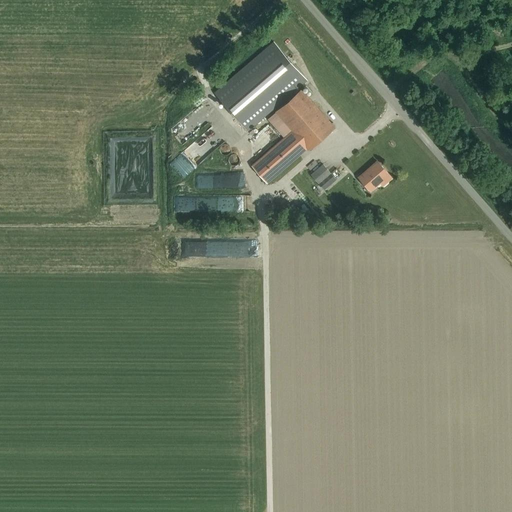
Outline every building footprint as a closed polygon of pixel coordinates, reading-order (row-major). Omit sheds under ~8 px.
[(265,115),(297,88),(303,83),(270,45),(214,93),(247,131),(265,115)] [(302,89),(300,91),(297,88),(265,115),(284,137),(252,165),(267,183),(307,148),(309,150),(334,127),(302,89)] [(185,151),(196,159),(201,156),(210,145),(213,143),(217,137),(213,130),(220,122),(215,115),(214,114),(209,106),(205,103),(196,109),(183,127),(177,130),(185,143),(196,136),(185,151)] [(323,154),(308,165),(313,171),(328,160),(323,154)] [(383,186),(392,178),(377,161),(358,177),(371,191),(380,183),(383,186)] [(311,174),(318,183),(323,189),(335,179),(323,164),(311,174)] [(245,172),(198,173),(199,186),(213,186),(213,180),(245,179),(245,172)] [(438,206),(442,217),(463,209),(458,198),(438,206)]
